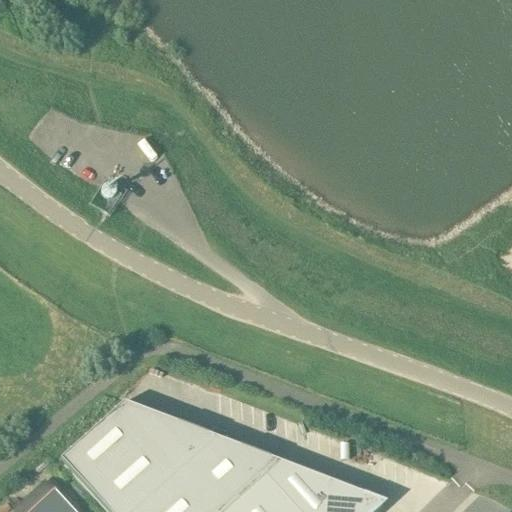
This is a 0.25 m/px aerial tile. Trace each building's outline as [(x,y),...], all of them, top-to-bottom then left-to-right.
[(117,191),(117,190),(117,189),(117,188),(116,187),(116,186),(115,185),(114,184),(113,183),(112,183),(111,182),(110,182),(109,182),(108,182),(107,182),(106,183),(105,183),(104,183),(104,184),(103,184),(103,185),(102,185),(102,186),(102,187),(101,187),(101,188),(101,189),(101,190),(101,191),(101,192),(101,193),(102,193),(102,194),(102,195),(103,195),(103,196),(104,196),(104,197),(105,197),(106,198),(107,198),(108,198),(109,198),(110,198),(111,198),(112,198),(112,197),(113,197),(114,196),(115,196),(115,195),(116,194),(116,193),(116,192),(117,192),(117,191)] [(122,404),(59,461),(105,511),(214,511),(179,473),(217,439),(143,411),(143,412),(122,404)] [(179,473),(214,511),(226,511),(264,477),(280,464),(217,439),(179,473)] [(295,511),(377,511),(387,504),(280,463),(280,464),(264,477),(295,511)] [(295,511),(264,477),(226,511),(295,511)]
